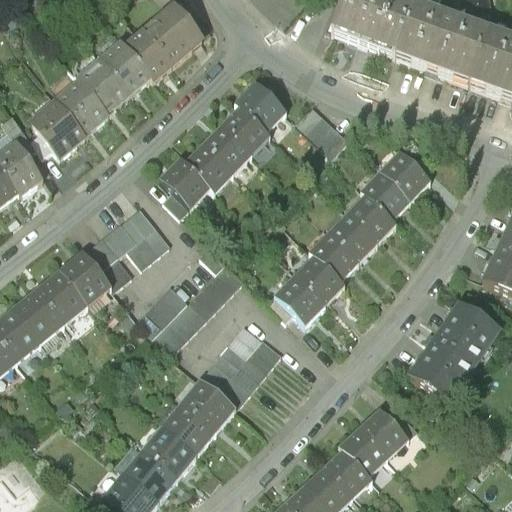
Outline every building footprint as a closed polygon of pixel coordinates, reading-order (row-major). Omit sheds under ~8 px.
[(345,0),(331,39),(394,63),(413,16),(396,9),(397,7),(393,5),(379,0),(345,0)] [(395,0),(393,5),(397,7),(396,9),(413,16),(418,0),(395,0)] [(462,0),(467,26),(492,22),(487,0),(462,0)] [(184,7),(174,16),(199,46),(209,38),(184,7)] [(200,47),(199,46),(174,16),(172,15),(124,55),(149,85),(151,88),(200,47)] [(413,16),(394,63),(469,91),(487,44),(413,16)] [(511,53),(487,44),(469,91),(511,107),(511,53)] [(121,52),(101,69),(129,102),(149,85),(124,55),(121,52)] [(105,122),(129,102),(101,69),(77,89),(79,91),(105,122)] [(55,111),(56,112),(83,144),(107,124),(105,122),(79,91),(55,111)] [(284,120),(255,92),(235,113),(239,117),(264,141),(284,120)] [(324,107),(306,125),(342,160),(360,141),(324,107)] [(84,146),(83,144),(56,112),(32,132),(38,142),(44,150),(59,167),(84,146)] [(239,117),(221,135),(250,164),(268,145),(264,141),(239,117)] [(221,135),(203,154),(232,182),(250,164),(221,135)] [(11,145),(15,151),(16,151),(25,164),(35,157),(29,148),(21,138),(11,145)] [(29,148),(35,157),(40,165),(50,158),(44,150),(38,142),(29,148)] [(408,150),(399,159),(417,177),(426,168),(408,150)] [(0,161),(0,178),(17,203),(18,205),(42,188),(25,164),(16,151),(15,151),(0,161)] [(214,201),(232,182),(203,154),(185,172),(210,196),(214,201)] [(399,159),(380,179),(410,209),(429,189),(417,177),(399,159)] [(210,196),(185,172),(179,167),(159,187),(171,198),(188,215),(190,217),(210,196)] [(0,215),(17,203),(0,178),(0,215)] [(391,228),(410,209),(380,179),(360,198),(365,203),(391,228)] [(178,225),(188,215),(171,198),(161,208),(178,225)] [(365,203),(346,222),(376,251),(394,232),(391,228),(365,203)] [(168,251),(139,214),(81,261),(110,296),(129,281),(116,264),(125,256),(140,274),(168,251)] [(346,222),(328,240),(357,269),(376,251),(346,222)] [(511,224),(482,287),(511,301),(511,224)] [(339,288),(357,269),(328,240),(309,259),(313,263),(339,288)] [(170,293),(136,329),(153,353),(167,365),(243,288),(209,255),(199,264),(217,281),(187,311),(170,293)] [(81,261),(58,280),(87,315),(110,296),(81,261)] [(313,263),(294,282),(325,312),(344,293),(339,288),(313,263)] [(63,334),(87,315),(58,280),(34,299),(63,334)] [(306,331),(325,312),(294,282),(275,301),(292,318),(306,331)] [(40,353),(63,334),(34,299),(11,318),(40,353)] [(283,327),(292,318),(275,301),(266,310),(283,327)] [(409,384),(449,412),(498,341),(458,313),(409,384)] [(0,352),(16,372),(40,353),(11,318),(0,326),(0,352)] [(223,393),(262,346),(244,331),(205,378),(223,393)] [(223,393),(215,402),(234,417),(280,361),(262,346),(223,393)] [(0,385),(16,372),(0,352),(0,385)] [(199,389),(179,412),(214,441),(234,417),(215,402),(199,389)] [(194,465),(214,441),(179,412),(160,436),(194,465)] [(378,418),(358,437),(386,468),(407,450),(405,448),(389,430),(378,418)] [(400,420),(389,430),(405,448),(416,437),(400,420)] [(174,487),(194,465),(160,436),(141,459),(174,487)] [(365,487),(386,468),(358,437),(337,456),(342,461),(365,487)] [(141,459),(122,482),(155,510),(174,487),(141,459)] [(342,461),(323,478),(351,509),(370,492),(365,487),(342,461)] [(317,511),(348,511),(351,509),(323,478),(303,496),(317,511)] [(110,511),(153,511),(155,510),(122,482),(102,505),(110,511)] [(317,511),(303,496),(285,511),(317,511)]
